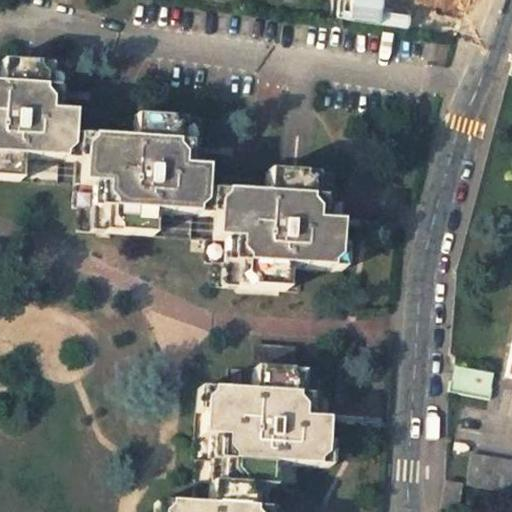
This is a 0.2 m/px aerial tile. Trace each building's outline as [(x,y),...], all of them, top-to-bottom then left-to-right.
[(0,179),(20,181),(22,156),(76,159),(75,185),(100,188),(99,195),(105,207),(104,217),(111,226),(109,234),(149,237),(150,211),(207,215),(206,242),(230,244),(229,251),(237,261),(235,274),(242,282),(241,291),(278,294),(280,269),(327,272),(331,227),(306,225),(307,218),(301,209),(302,199),(292,184),(293,177),(259,173),(257,198),(202,194),(203,168),(178,166),(178,161),(170,151),(172,140),(163,126),(164,120),(129,118),(127,141),(71,135),(72,113),(46,111),(46,105),(40,98),(42,84),(35,73),(35,64),(0,61),(0,179)] [(511,331),(502,377),(511,379),(511,331)] [(232,476),(231,487),(239,487),(271,489),(273,462),(319,466),(321,420),(297,418),(297,411),(291,399),(291,382),(289,378),(289,369),(281,370),(283,345),(250,342),(247,393),(200,390),(198,434),(219,435),(218,444),(227,456),(226,468),(232,476)] [(483,380),(459,375),(457,382),(448,380),(447,392),(487,401),(489,390),(481,388),(483,380)] [(511,463),(464,454),(459,485),(511,494),(511,463)] [(459,485),(446,483),(441,506),(455,509),(459,485)] [(238,493),(239,487),(231,487),(206,485),(204,510),(158,507),(157,511),(248,511),(249,506),(238,493)]
